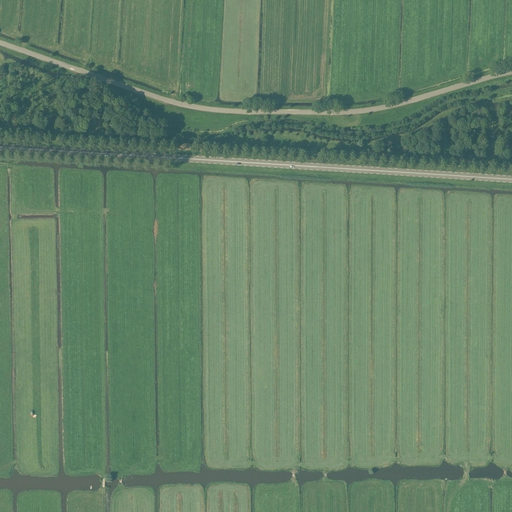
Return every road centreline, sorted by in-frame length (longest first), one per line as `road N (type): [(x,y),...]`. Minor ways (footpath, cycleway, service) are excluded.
road 1 (unclassified): [(0,43),(213,110),(357,111),(511,71)]
road 2 (primary): [(511,179),(0,147)]
road 3 (track): [(246,463),(457,458),(467,479),(450,494),(450,511)]
road 4 (track): [(0,165),(13,166),(14,210),(113,211),(114,253)]
